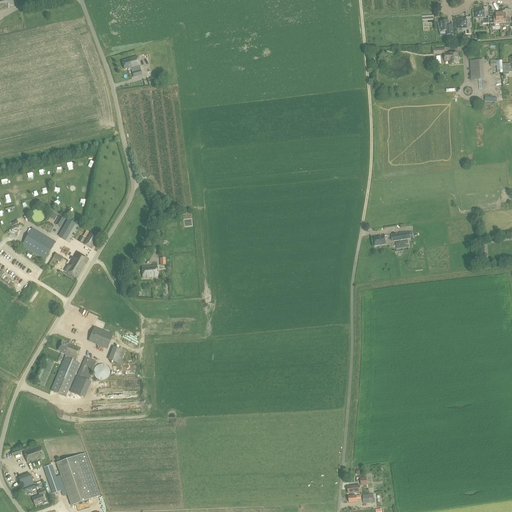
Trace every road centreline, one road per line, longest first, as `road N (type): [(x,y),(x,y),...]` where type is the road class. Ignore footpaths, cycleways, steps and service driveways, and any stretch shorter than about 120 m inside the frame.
road 1 (track): [(338,511),(351,287),(371,146),(360,0)]
road 2 (unclassified): [(0,450),(27,370),(132,195),(111,85),(81,0)]
